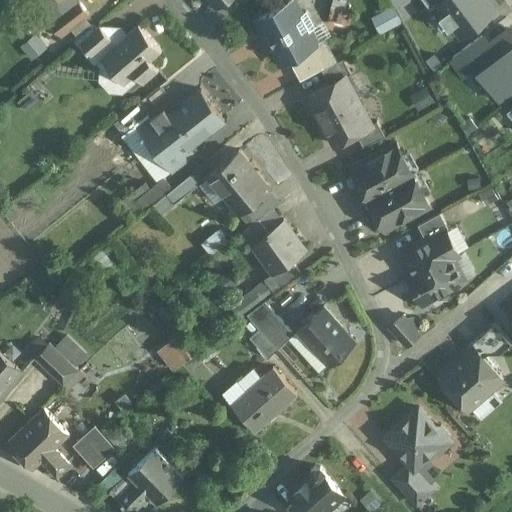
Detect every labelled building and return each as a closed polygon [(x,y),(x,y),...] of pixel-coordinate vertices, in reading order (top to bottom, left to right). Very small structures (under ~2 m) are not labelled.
[(79,0),(50,22),(60,35),(88,13),(79,0)] [(292,0),(291,0),(259,18),(283,62),(289,59),(312,46),(316,44),(316,43),(308,30),(315,26),(306,11),(300,14),(292,0)] [(426,0),(461,48),(503,18),(489,0),(426,0)] [(112,46),(101,56),(102,57),(124,83),(135,73),(143,82),(158,69),(150,60),(162,50),(139,23),(112,46)] [(96,28),(93,24),(74,40),(94,64),(102,57),(101,56),(112,46),(107,41),(111,37),(100,24),(96,28)] [(511,34),(509,30),(469,58),(502,104),(511,97),(511,34)] [(335,61),(324,39),(316,43),(316,44),(312,46),(324,68),(335,61)] [(312,46),(289,59),(300,80),(324,68),(312,46)] [(343,58),(322,70),(330,84),(346,75),(346,76),(351,73),(343,58)] [(330,84),(308,95),(322,120),(359,100),(346,76),(346,75),(330,84)] [(169,114),(164,108),(138,128),(155,149),(213,104),(201,88),(169,114)] [(359,100),(322,120),(335,144),(356,133),(372,124),(359,100)] [(139,102),(106,129),(115,140),(148,113),(139,102)] [(213,104),(155,149),(171,170),(195,152),(190,146),(225,118),(213,104)] [(372,124),(356,133),(364,147),(385,136),(377,121),(372,124)] [(397,143),(351,168),(367,199),(413,174),(397,143)] [(239,149),(208,174),(240,213),(270,188),(239,149)] [(100,181),(120,171),(111,152),(90,162),(100,181)] [(198,184),(190,174),(173,188),(167,193),(175,202),(198,184)] [(413,174),(367,199),(384,229),(430,205),(413,174)] [(173,188),(164,177),(149,189),(124,209),(133,220),(167,193),(173,188)] [(143,181),(118,201),(124,209),(149,189),(143,181)] [(259,217),(268,230),(284,219),(274,206),(259,217)] [(440,213),(418,225),(426,240),(446,230),(447,230),(449,229),(440,213)] [(259,217),(241,232),(251,247),(253,246),(252,245),(269,233),(268,230),(259,217)] [(268,230),(269,233),(252,245),(253,246),(272,273),(291,259),(305,249),(284,219),(268,230)] [(426,240),(404,252),(416,275),(451,257),(452,257),(459,253),(447,230),(446,230),(426,240)] [(216,231),(200,244),(208,254),(224,241),(216,231)] [(451,257),(416,275),(409,279),(422,303),(434,296),(446,300),(450,287),(464,280),(452,257),(451,257)] [(291,259),(272,273),(264,278),(265,280),(275,293),(301,273),(291,259)] [(62,279),(54,303),(72,310),(81,285),(62,279)] [(265,280),(233,305),(242,317),(247,313),(247,314),(265,300),(275,293),(265,280)] [(294,333),(265,300),(247,314),(278,348),(294,333)] [(356,342),(324,306),(298,329),(330,365),(356,342)] [(236,317),(231,311),(223,318),(229,323),(236,317)] [(405,319),(402,316),(390,326),(407,345),(419,334),(416,331),(417,320),(405,319)] [(494,323),(468,345),(472,349),(475,346),(484,356),(488,353),(500,353),(511,343),(494,323)] [(278,348),(259,328),(250,336),(268,357),(278,348)] [(193,352),(178,331),(158,345),(173,366),(193,352)] [(86,355),(66,336),(55,347),(75,366),(86,355)] [(55,347),(49,342),(35,357),(64,385),(79,370),(75,366),(55,347)] [(441,345),(426,358),(437,371),(453,357),(441,345)] [(472,349),(440,377),(468,409),(503,378),(484,356),(475,346),(472,349)] [(0,352),(0,396),(22,371),(0,352)] [(274,366),(232,402),(256,429),(298,392),(274,366)] [(419,407),(386,436),(409,463),(415,469),(415,468),(433,453),(439,453),(450,443),(451,438),(441,426),(435,426),(419,407)] [(44,409),(7,443),(33,470),(42,462),(56,478),(69,466),(54,449),(69,435),(44,409)] [(115,448),(96,426),(77,443),(96,464),(115,448)] [(184,477),(155,447),(128,473),(136,481),(131,485),(116,499),(128,511),(132,511),(150,495),(157,502),(184,477)] [(409,463),(393,476),(417,504),(434,489),(415,468),(415,469),(409,463)] [(321,466),(315,465),(311,469),(311,475),(291,493),(296,499),(307,511),(323,511),(344,494),(324,472),(325,470),(321,466)] [(131,485),(114,468),(97,487),(106,496),(110,493),(116,499),(131,485)] [(307,511),(296,499),(287,507),(291,511),(307,511)]
